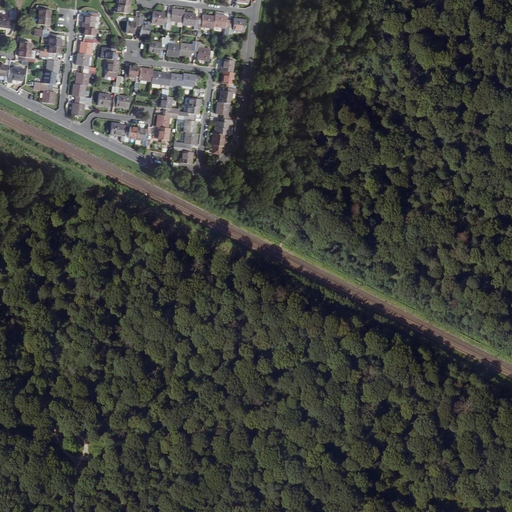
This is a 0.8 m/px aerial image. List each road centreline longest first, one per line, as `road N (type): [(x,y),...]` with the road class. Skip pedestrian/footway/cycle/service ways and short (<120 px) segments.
road 1 (track): [(511,334),(217,188),(207,172)]
road 2 (track): [(85,440),(265,259)]
road 3 (residential): [(199,171),(213,170),(239,136),(254,13)]
road 4 (residential): [(199,171),(209,74),(140,62),(135,53)]
road 5 (track): [(0,421),(52,428),(62,450),(77,457),(71,511)]
road 6 (residential): [(82,131),(150,166),(199,171)]
